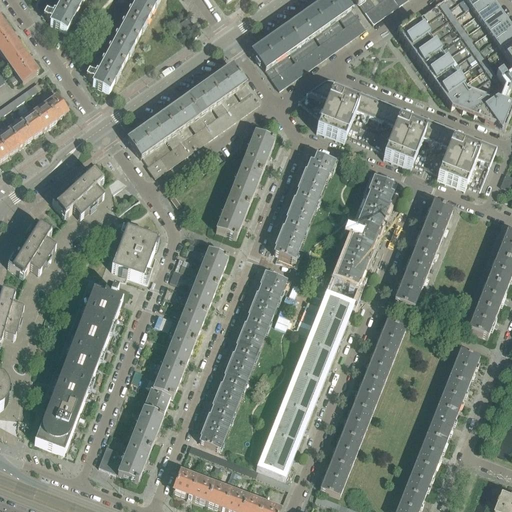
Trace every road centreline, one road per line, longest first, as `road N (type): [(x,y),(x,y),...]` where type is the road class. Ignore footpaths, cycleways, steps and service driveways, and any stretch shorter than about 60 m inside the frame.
road 1 (residential): [(154,511),(298,139)]
road 2 (residential): [(291,511),(418,186)]
road 3 (residential): [(79,487),(172,246),(174,236),(147,195)]
road 4 (residential): [(336,65),(349,84),(511,148)]
road 5 (residential): [(100,130),(9,0)]
road 6 (residential): [(100,130),(227,40)]
road 7 (residential): [(147,195),(274,107)]
road 8 (residential): [(418,186),(298,139)]
road 9 (residential): [(0,211),(100,130)]
road 10 (residential): [(511,340),(465,457)]
